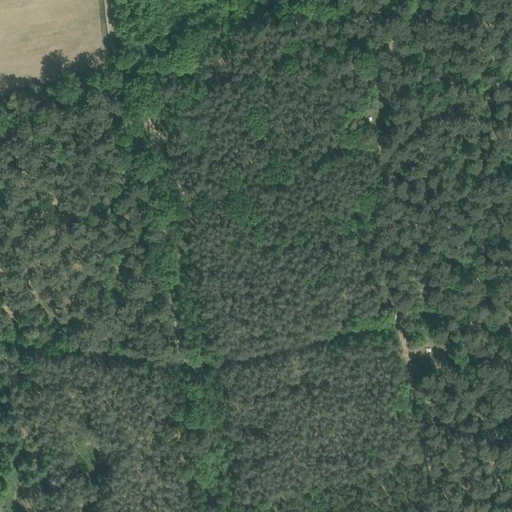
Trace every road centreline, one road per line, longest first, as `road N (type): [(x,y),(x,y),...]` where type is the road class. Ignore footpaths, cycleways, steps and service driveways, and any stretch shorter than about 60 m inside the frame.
road 1 (track): [(186,360),(395,318)]
road 2 (track): [(439,511),(395,318)]
road 3 (track): [(108,0),(155,189)]
road 4 (track): [(395,318),(384,266),(398,217),(373,134)]
road 5 (track): [(0,337),(186,360)]
road 6 (track): [(155,189),(186,360)]
road 7 (track): [(186,360),(223,511)]
road 8 (track): [(395,318),(511,291)]
